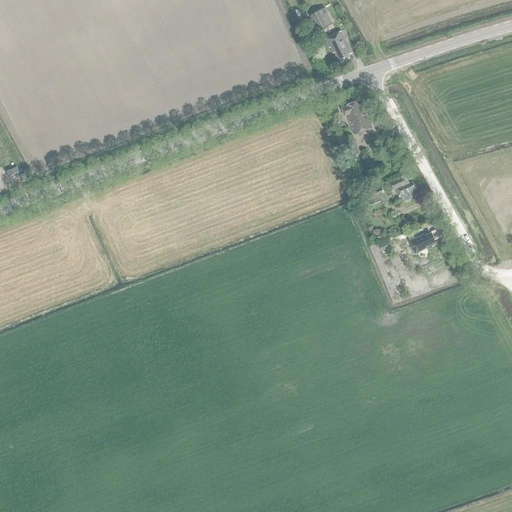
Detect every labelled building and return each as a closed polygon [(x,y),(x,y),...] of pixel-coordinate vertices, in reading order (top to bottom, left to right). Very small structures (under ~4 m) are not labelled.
[(320,10),(309,15),(317,32),(327,27),(320,10)] [(334,54),(339,64),(351,59),(349,55),(352,54),(341,31),(324,39),(329,49),(330,49),(333,54),(334,54)] [(358,105),(356,101),(346,105),(347,106),(341,108),(344,117),(347,116),(350,123),(349,123),(354,135),(372,128),(362,104),(358,105)] [(352,135),(342,139),(349,157),(359,153),(352,135)] [(404,175),(391,182),(388,183),(392,191),(394,190),(399,200),(402,199),(403,200),(404,202),(411,198),(411,196),(410,194),(413,193),(412,191),(416,189),(412,182),(408,184),(404,175)] [(381,188),(365,194),(369,205),(378,202),(376,195),(383,193),(381,188)] [(435,243),(430,233),(425,236),(424,234),(409,242),(407,238),(393,245),(398,255),(411,248),(415,255),(427,249),(426,248),(435,243)] [(391,247),(387,240),(378,244),(382,251),(388,249),(391,247)]
